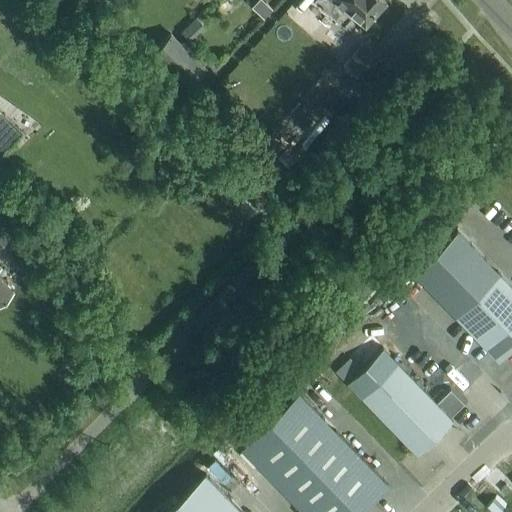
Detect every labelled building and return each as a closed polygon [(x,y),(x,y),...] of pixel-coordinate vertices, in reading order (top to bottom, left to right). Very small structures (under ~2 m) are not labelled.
[(314,0),(313,2),(337,22),(346,12),(364,27),(386,1),(384,0),(314,0)] [(264,3),(254,13),(261,20),(271,10),(264,3)] [(206,29),(195,18),(181,32),(192,43),(206,29)] [(115,65),(125,55),(89,20),(79,30),(115,65)] [(188,86),(207,67),(171,32),(152,51),(188,86)] [(366,76),(381,58),(363,43),(348,61),(366,76)] [(0,153),(22,132),(0,110),(0,153)] [(246,216),(266,196),(231,161),(210,181),(246,216)] [(0,245),(13,233),(0,220),(0,245)] [(511,287),(456,230),(413,273),(497,359),(511,344),(511,287)] [(0,304),(13,292),(0,278),(0,269),(1,268),(0,267),(0,304)] [(347,383),(416,454),(452,420),(446,414),(461,400),(447,386),(433,400),(383,348),(347,383)] [(298,391),(240,448),(302,511),(358,511),(388,484),(298,391)] [(241,511),(205,475),(166,511),(241,511)]
